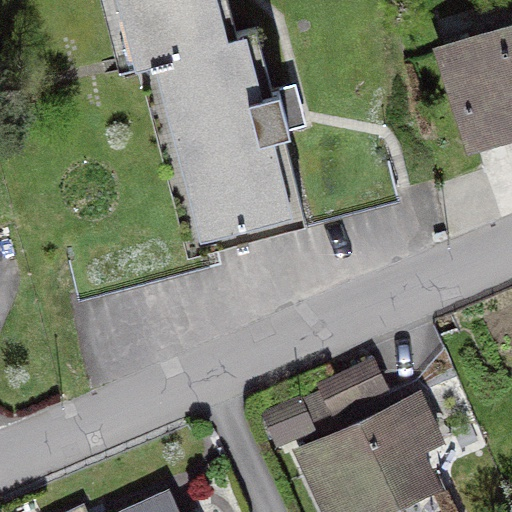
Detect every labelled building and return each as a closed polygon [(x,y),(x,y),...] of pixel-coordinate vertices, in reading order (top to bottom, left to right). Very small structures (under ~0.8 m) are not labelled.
[(109,0),(111,6),(121,3),(135,60),(155,55),(171,116),(161,118),(173,164),(183,162),(192,197),(61,231),(76,289),(218,251),(214,237),(396,189),(381,131),(289,156),(281,127),(296,124),(285,84),(271,88),(255,25),(236,30),(227,0),(109,0)] [(511,23),(444,46),(474,137),(511,124),(511,23)] [(373,356),(318,382),(331,409),(386,383),(373,356)] [(301,447),(330,511),(369,511),(431,484),(413,446),(438,434),(419,392),(301,447)] [(166,511),(158,494),(117,511),(88,511),(84,503),(64,511),(166,511)]
